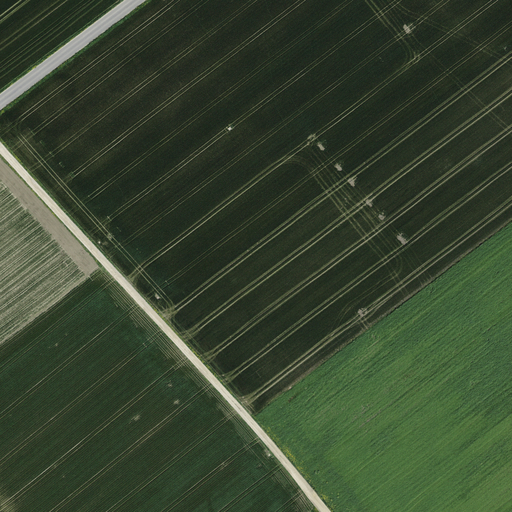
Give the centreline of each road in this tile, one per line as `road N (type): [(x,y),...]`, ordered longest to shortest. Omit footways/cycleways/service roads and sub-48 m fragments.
road 1 (track): [(325,511),(252,420),(0,145)]
road 2 (tertiary): [(135,0),(0,104)]
